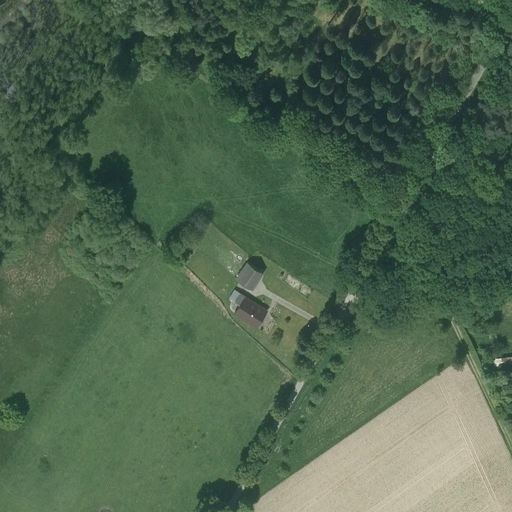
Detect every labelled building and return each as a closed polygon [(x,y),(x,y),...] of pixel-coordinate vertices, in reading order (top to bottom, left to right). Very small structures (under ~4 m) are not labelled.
[(281,113),(289,116),(295,97),(288,94),(281,113)] [(236,278),(251,289),(263,272),(247,262),(236,278)] [(234,302),(235,301),(240,293),(235,290),(229,298),(234,302)] [(245,297),(240,293),(235,301),(240,305),(245,297)] [(245,321),(256,328),(267,311),(245,297),(240,305),(234,314),(245,321)]
